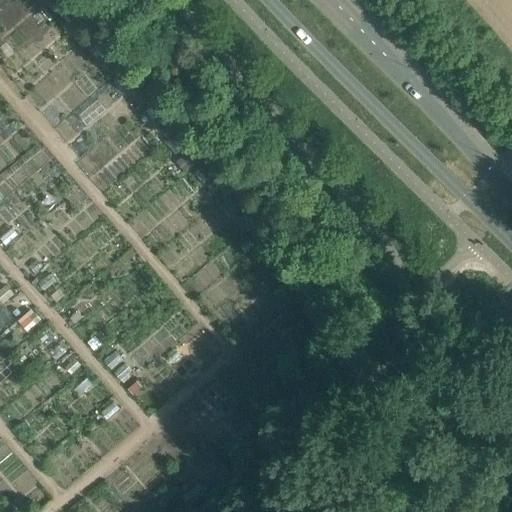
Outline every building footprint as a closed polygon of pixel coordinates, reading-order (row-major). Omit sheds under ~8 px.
[(68,0),(50,0),(58,8),(68,0)] [(86,18),(74,28),(82,38),(94,28),(86,18)] [(112,72),(124,61),(114,51),(103,62),(112,72)] [(157,125),(166,135),(176,126),(167,116),(157,125)] [(200,158),(192,148),(177,161),(185,171),(200,158)] [(218,179),(208,187),(216,196),(226,188),(218,179)] [(232,195),(225,201),(234,211),(241,205),(232,195)] [(246,211),(239,217),(248,227),(255,221),(246,211)] [(243,435),(253,447),(263,439),(253,426),(243,435)] [(174,511),(185,511),(190,508),(176,494),(166,504),(174,511)]
